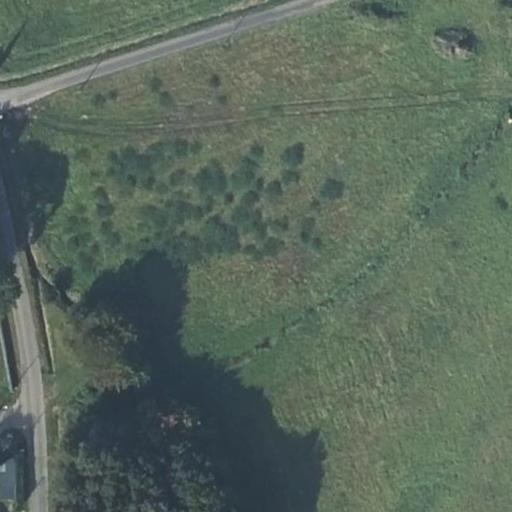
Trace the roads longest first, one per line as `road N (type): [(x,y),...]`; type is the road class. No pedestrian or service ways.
road 1 (unclassified): [(0,101),(327,0)]
road 2 (unclassified): [(0,208),(34,402),(36,511)]
